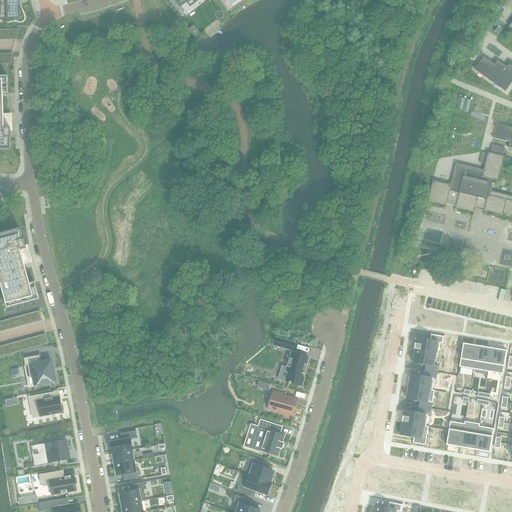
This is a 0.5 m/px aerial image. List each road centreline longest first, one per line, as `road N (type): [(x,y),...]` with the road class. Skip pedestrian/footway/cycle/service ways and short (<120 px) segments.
road 1 (residential): [(29,182),(101,511)]
road 2 (residential): [(284,511),(322,395),(333,347),(327,327)]
road 3 (residential): [(46,14),(27,58),(29,182)]
road 4 (residential): [(375,459),(398,308)]
road 5 (residential): [(511,483),(375,459)]
road 6 (residential): [(511,309),(384,278)]
